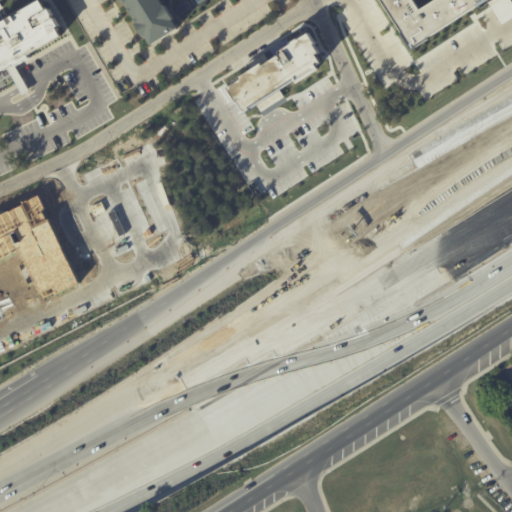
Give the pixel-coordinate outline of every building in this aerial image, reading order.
[(40,0),(0,23),(0,74),(65,38),(40,0)] [(160,0),(165,7),(166,6),(175,20),(174,21),(179,29),(153,46),(147,37),(145,38),(137,25),(139,23),(125,1),(123,2),(121,0),(160,0)] [(389,0),(421,0),(426,6),(434,0),(494,0),(422,55),(389,0)] [(234,84),(315,29),(335,64),(254,120),(234,84)] [(508,398),(510,401),(508,403),(511,407),(505,410),(501,405),(498,407),(495,404),(492,407),(489,403),(488,404),(485,400),(490,397),(480,383),(486,379),(502,402),(508,398)]
